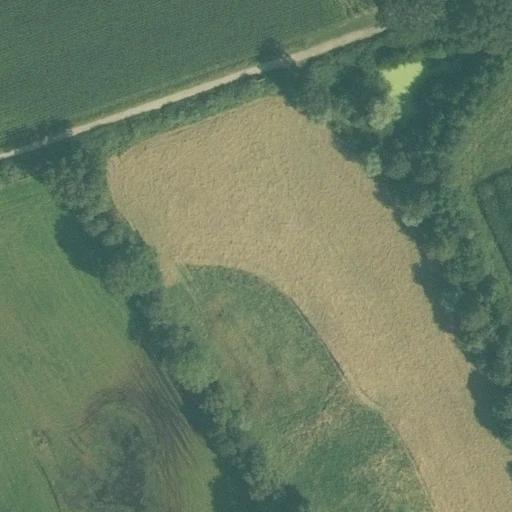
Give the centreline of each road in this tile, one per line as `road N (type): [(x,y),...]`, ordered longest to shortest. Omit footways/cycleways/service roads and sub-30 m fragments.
road 1 (track): [(280,61),(0,157)]
road 2 (track): [(280,61),(405,19)]
